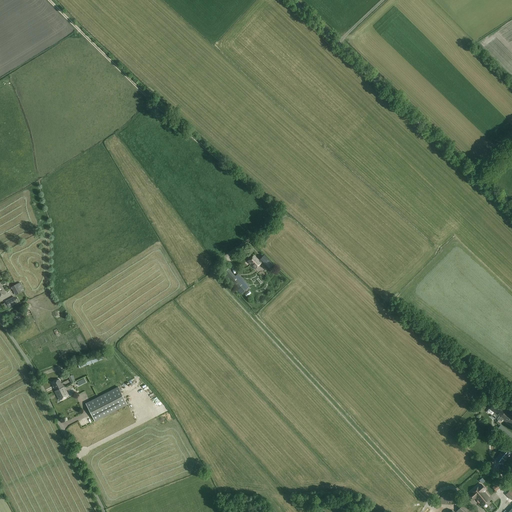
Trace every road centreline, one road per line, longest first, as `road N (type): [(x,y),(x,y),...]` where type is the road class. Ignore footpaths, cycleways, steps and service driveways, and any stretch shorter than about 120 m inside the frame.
road 1 (track): [(428,503),(216,277),(215,263),(274,216),(271,203),(54,0)]
road 2 (unclassified): [(511,208),(294,0)]
road 3 (unclassified): [(104,511),(0,318)]
